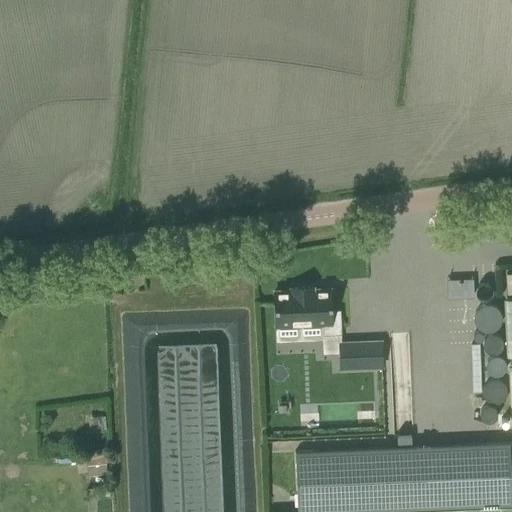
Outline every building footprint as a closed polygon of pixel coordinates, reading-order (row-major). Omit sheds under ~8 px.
[(272,293),(273,327),(322,325),(323,335),(338,334),(337,312),(329,313),(328,291),(311,292),(311,289),(289,289),(290,292),(272,293)] [(501,357),(511,356),(511,297),(500,298),(501,357)] [(380,341),(339,343),(340,368),(381,366),(380,341)] [(465,345),(465,355),(460,355),(459,380),(480,380),(481,357),(478,357),(479,345),(465,345)] [(511,511),(511,442),(294,451),(296,511),(511,511)] [(107,475),(106,464),(86,466),(88,477),(107,475)]
